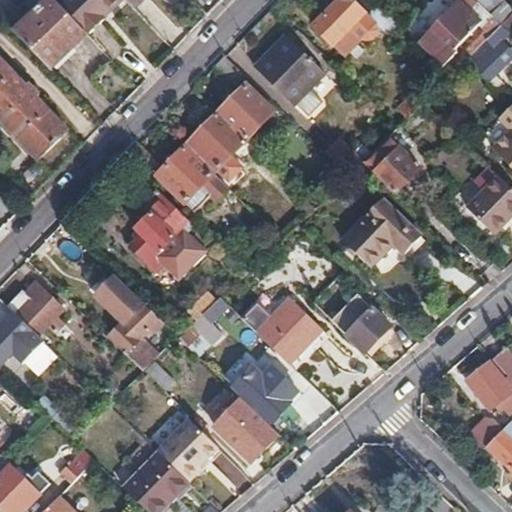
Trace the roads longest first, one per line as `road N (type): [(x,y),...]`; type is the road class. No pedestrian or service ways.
road 1 (residential): [(252,0),(0,260)]
road 2 (residential): [(511,292),(383,405)]
road 3 (residential): [(383,405),(260,511)]
road 4 (residential): [(492,511),(383,405)]
